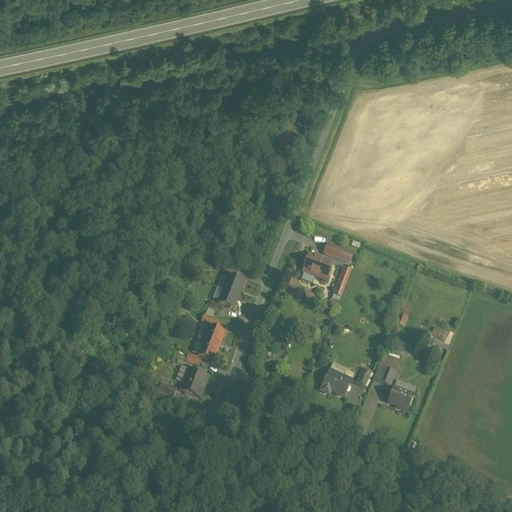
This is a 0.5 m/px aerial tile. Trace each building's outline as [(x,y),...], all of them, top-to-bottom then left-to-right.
[(328,244),(324,254),(349,263),(353,253),(328,244)] [(309,256),(303,272),(324,280),(324,279),(327,280),(329,273),(327,272),(330,263),(309,256)] [(227,265),(224,272),(237,277),(239,270),(227,265)] [(351,271),(344,268),(334,296),(341,298),(351,271)] [(229,276),(218,304),(233,310),(244,282),(229,276)] [(211,303),(208,309),(220,314),(223,308),(211,303)] [(404,306),(396,325),(403,328),(410,309),(404,306)] [(202,322),(214,326),(216,321),(204,316),(202,322)] [(210,327),(198,357),(213,363),(224,333),(210,327)] [(447,335),(434,330),(429,344),(442,349),(447,335)] [(186,361),(199,366),(201,360),(188,355),(186,361)] [(373,380),(390,387),(400,362),(384,356),(380,367),(379,367),(373,380)] [(188,370),(180,392),(200,399),(208,377),(188,370)] [(357,385),(364,388),(371,373),(363,370),(357,385)] [(330,392),(344,398),(352,382),(329,371),(322,388),(323,388),(321,392),(329,395),(330,392)] [(159,392),(173,398),(176,390),(162,384),(159,392)] [(396,408),(408,413),(414,396),(394,388),(388,404),(397,407),(396,408)]
